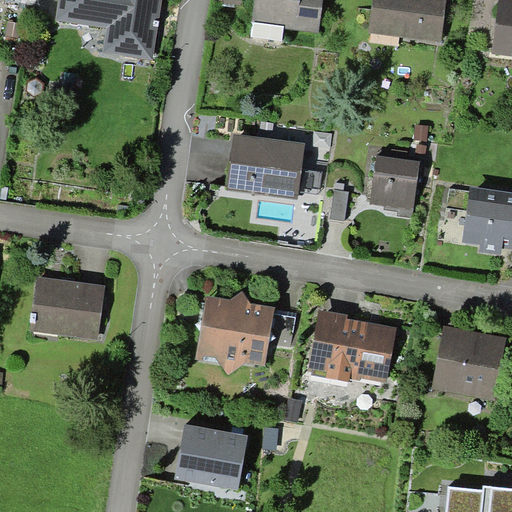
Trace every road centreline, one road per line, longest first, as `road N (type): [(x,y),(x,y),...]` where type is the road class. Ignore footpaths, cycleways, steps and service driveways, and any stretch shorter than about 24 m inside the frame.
road 1 (residential): [(511,306),(158,240)]
road 2 (residential): [(120,511),(158,240)]
road 3 (residential): [(158,240),(192,0)]
road 4 (residential): [(158,240),(0,219)]
